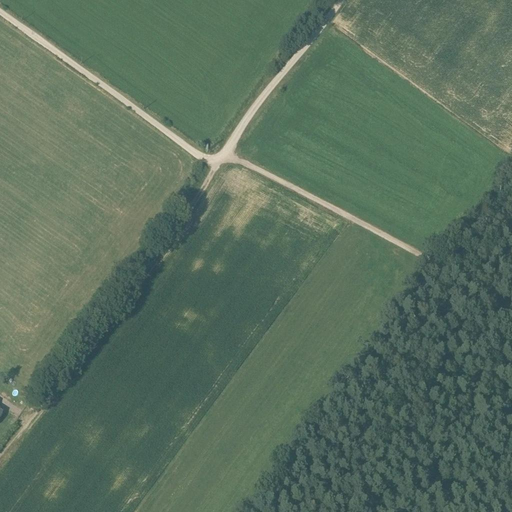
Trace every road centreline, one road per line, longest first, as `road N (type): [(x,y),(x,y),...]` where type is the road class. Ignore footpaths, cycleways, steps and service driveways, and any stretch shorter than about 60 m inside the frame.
road 1 (track): [(221,158),(139,283),(0,461)]
road 2 (track): [(221,158),(435,262),(511,319)]
road 3 (track): [(0,13),(204,157),(221,158)]
road 4 (track): [(336,0),(221,158)]
